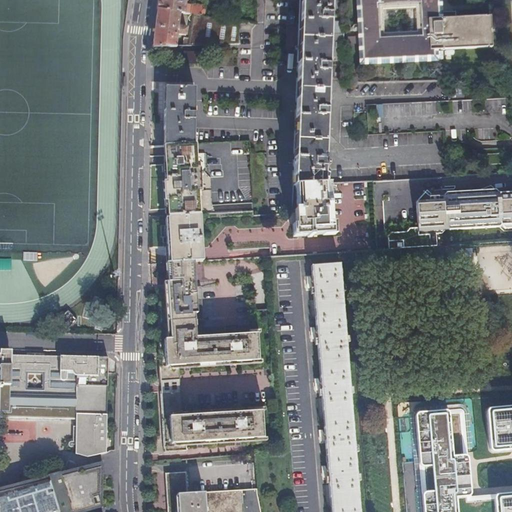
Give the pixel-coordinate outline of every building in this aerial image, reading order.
[(158,0),(158,4),(158,10),(179,14),(184,14),(185,4),(185,0),(158,0)] [(295,147),(293,187),(298,186),(323,185),(324,169),(327,169),(327,163),(324,163),(328,57),(343,57),(341,2),(336,1),(328,0),(300,0),(299,21),(298,66),(296,104),(295,147)] [(492,48),(490,16),(456,18),(455,12),(440,13),(441,19),(440,19),(439,0),(357,0),(360,64),(436,60),(435,51),(492,48)] [(191,15),(192,6),(185,4),(184,14),(191,15)] [(194,16),(204,17),(205,8),(192,6),(191,15),(194,16)] [(153,48),(176,48),(176,47),(177,35),(186,36),(186,33),(187,29),(178,28),(179,14),(158,10),(157,16),(153,48)] [(187,29),(186,33),(190,33),(194,16),(191,15),(184,14),(179,14),(178,28),(187,29)] [(190,33),(189,47),(239,45),(238,22),(204,17),(194,16),(190,33)] [(184,53),(184,65),(202,65),(203,54),(184,53)] [(163,147),(193,145),(194,88),(164,89),(163,121),(163,147)] [(382,104),(382,114),(391,114),(392,104),(382,104)] [(167,217),(199,215),(198,192),(200,192),(199,177),(200,176),(200,174),(199,174),(199,168),(196,168),(195,145),(193,145),(163,147),(164,156),(163,156),(165,183),(163,183),(164,201),(166,201),(166,209),(167,209),(167,217)] [(299,210),(295,210),(296,236),(308,235),(308,237),(312,237),(312,235),(331,234),(329,185),(323,185),(298,186),(299,210)] [(492,186),(478,190),(447,192),(443,196),(438,197),(435,194),(430,194),(429,196),(424,192),(417,202),(418,228),(410,229),(406,234),(390,235),(386,239),(387,251),(453,246),(472,245),(511,242),(511,192),(501,193),(500,192),(497,189),(492,186)] [(193,262),(203,262),(200,215),(199,215),(167,217),(170,255),(170,264),(193,262)] [(195,287),(193,262),(170,264),(166,264),(168,289),(195,287)] [(310,341),(312,341),(317,341),(321,384),(319,384),(317,380),(314,381),(315,392),(317,392),(321,392),(325,435),(323,435),(321,431),(318,431),(319,442),(320,442),(325,442),(328,471),(327,471),(325,468),(321,468),(322,479),(323,479),(328,479),(331,511),(358,511),(339,264),(322,266),(311,267),(312,283),(311,283),(309,279),(305,279),(306,290),(308,290),(313,290),(316,333),(315,333),(313,330),(310,330),(310,341)] [(202,320),(200,287),(195,287),(168,289),(160,290),(159,368),(160,381),(160,382),(180,381),(179,367),(259,362),(257,334),(195,338),(194,320),(202,320)] [(0,511),(0,417),(75,419),(75,454),(87,457),(105,453),(107,358),(102,358),(33,356),(0,355),(0,511)] [(180,390),(180,381),(160,382),(160,392),(180,390)] [(180,390),(160,392),(163,441),(164,453),(186,451),(186,444),(264,439),(262,411),(182,416),(180,390)] [(511,406),(491,409),(489,409),(488,410),(487,411),(487,413),(490,449),(490,450),(491,451),(491,452),(492,452),(493,452),(511,450),(511,406)] [(472,511),(471,497),(468,456),(464,412),(463,411),(463,410),(461,410),(460,409),(418,413),(416,413),(415,414),(414,415),(414,416),(414,417),(422,511),(472,511)] [(0,511),(86,511),(101,507),(101,475),(101,468),(76,474),(75,471),(57,475),(57,474),(46,477),(47,478),(0,490),(0,511)] [(184,472),(164,474),(167,500),(167,511),(261,511),(257,488),(186,494),(184,472)] [(511,511),(511,493),(484,496),(482,497),(481,497),(481,498),(481,499),(480,500),(481,511),(511,511)] [(482,497),(484,496),(471,497),(472,511),(481,511),(480,500),(481,499),(481,498),(481,497),(482,497)]
